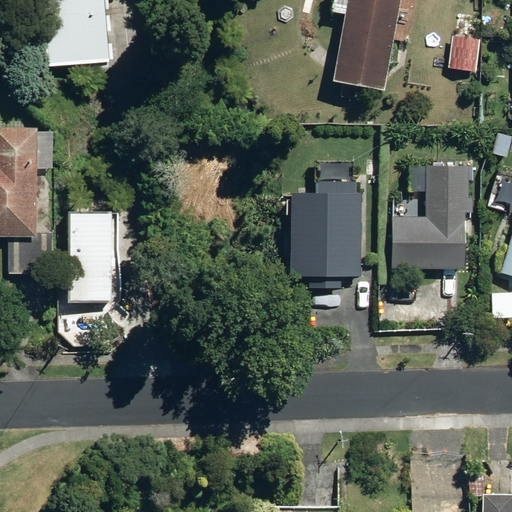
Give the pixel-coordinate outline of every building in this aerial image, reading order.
[(44,0),(49,67),(109,63),(105,0),(44,0)] [(334,83),(386,93),(402,0),(334,0),(332,15),(345,17),(334,83)] [(449,69),(478,73),(481,41),(452,38),(449,69)] [(11,275),(53,275),(54,236),(36,236),(37,169),(54,169),(54,133),(37,134),(37,129),(0,129),(0,238),(11,238),(11,275)] [(492,155),(507,159),(511,140),(511,137),(499,134),(492,155)] [(465,268),(466,164),(428,164),(428,216),(393,215),(392,267),(465,268)] [(360,276),(360,183),(316,183),(316,190),(290,189),(289,275),(315,275),(315,288),(342,288),(342,276),(360,276)] [(74,214),(71,302),(112,303),(115,214),(74,214)] [(479,511),(510,511),(511,491),(481,491),(481,497),(469,497),(469,506),(480,506),(479,511)]
